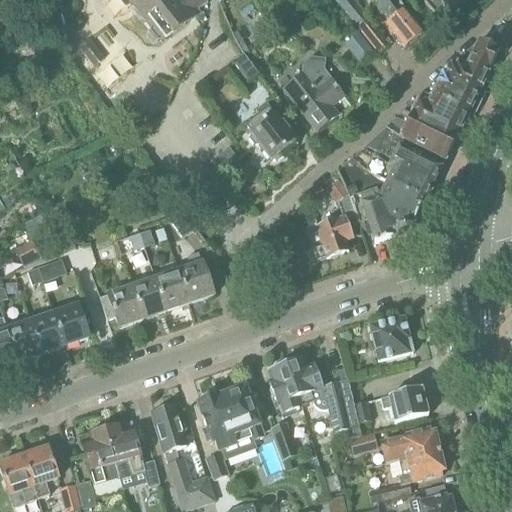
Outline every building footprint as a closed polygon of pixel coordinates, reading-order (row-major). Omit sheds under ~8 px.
[(15,0),(9,0),(3,5),(11,17),(22,9),(15,0)] [(128,0),(162,45),(200,15),(197,10),(207,4),(204,0),(128,0)] [(389,47),(368,20),(352,0),(334,0),(357,29),(378,56),(383,52),(389,47)] [(378,11),(388,24),(386,25),(404,49),(423,34),(396,0),(383,0),(384,0),(383,0),(372,0),(368,3),(376,13),(378,11)] [(419,0),(434,15),(442,8),(448,14),(457,6),(461,7),(467,1),(467,0),(419,0)] [(360,40),(348,49),(361,67),(373,59),(360,40)] [(89,41),(78,48),(93,69),(104,61),(89,41)] [(450,70),(446,78),(479,94),(489,74),(499,54),(479,44),(478,45),(477,43),(449,69),(450,70)] [(242,55),(231,63),(247,84),(257,76),(242,55)] [(301,77),(301,78),(285,91),(317,131),(337,115),(331,107),(343,97),(316,63),(310,61),(302,68),(301,77)] [(435,83),(422,94),(468,117),(479,95),(479,94),(446,78),(442,76),(438,84),(435,83)] [(415,104),(411,113),(458,138),(468,117),(422,94),(413,102),(415,104)] [(245,126),(252,134),(251,135),(271,162),(297,143),(275,114),(274,115),(266,105),(256,113),(258,116),(245,126)] [(396,120),(385,130),(400,140),(445,163),(446,163),(458,138),(411,113),(409,115),(412,116),(407,126),(396,120)] [(385,130),(361,152),(365,154),(367,150),(391,161),(388,166),(396,170),(432,189),(445,163),(400,140),(385,130)] [(392,171),(385,185),(423,204),(424,203),(430,189),(431,190),(432,189),(396,170),(388,166),(387,168),(392,171)] [(105,180),(99,170),(83,179),(88,189),(105,180)] [(336,205),(348,197),(345,192),(338,183),(326,192),(336,205)] [(385,185),(378,200),(387,222),(407,237),(413,229),(411,228),(423,204),(385,185)] [(354,187),(345,191),(349,201),(358,198),(354,187)] [(358,198),(349,201),(358,226),(367,223),(374,244),(375,246),(397,239),(398,240),(407,237),(387,222),(378,200),(374,201),(371,193),(358,198)] [(209,220),(217,213),(211,205),(203,211),(209,220)] [(334,206),(336,212),(328,215),(332,225),(316,230),(322,249),(313,252),(317,263),(326,260),(326,261),(348,254),(344,244),(352,241),(345,219),(343,220),(338,205),(334,206)] [(51,240),(68,233),(75,230),(65,206),(41,216),(51,240)] [(182,211),(187,218),(194,213),(189,206),(182,211)] [(179,211),(167,220),(182,240),(194,231),(179,211)] [(154,233),(159,245),(167,242),(163,230),(154,233)] [(155,247),(151,234),(150,233),(140,236),(144,250),(155,247)] [(140,236),(129,240),(134,254),(144,250),(140,236)] [(21,265),(48,250),(43,239),(15,254),(21,265)] [(187,260),(191,270),(179,274),(190,307),(212,299),(201,267),(198,256),(187,260)] [(62,263),(37,271),(42,286),(67,277),(62,263)] [(42,286),(37,271),(28,275),(32,289),(42,286)] [(190,307),(179,274),(155,282),(166,315),(190,307)] [(274,281),(268,285),(273,297),(286,292),(283,286),(274,281)] [(155,282),(132,290),(143,322),(166,315),(155,282)] [(132,290),(108,298),(99,301),(107,323),(115,320),(118,331),(143,322),(132,290)] [(77,309),(53,317),(64,350),(88,342),(77,309)] [(53,317),(31,325),(42,358),(64,350),(53,317)] [(29,319),(6,327),(8,333),(19,366),(42,358),(31,325),(29,319)] [(6,327),(3,320),(0,321),(0,371),(19,366),(8,333),(6,327)] [(378,365),(413,356),(412,351),(414,350),(413,345),(410,346),(404,321),(369,329),(378,365)] [(288,366),(286,367),(299,400),(309,397),(312,406),(315,410),(319,413),(324,414),(328,413),(325,402),(330,401),(327,389),(323,391),(313,366),(305,370),(302,361),(298,362),(296,362),(289,365),(288,366)] [(272,372),(269,373),(272,382),(269,383),(281,415),(284,421),(303,414),(302,410),(303,409),(299,400),(286,367),(281,368),(280,368),(273,370),(272,372)] [(330,401),(325,402),(328,413),(333,434),(333,436),(346,433),(359,430),(358,427),(353,408),(348,383),(327,389),(330,401)] [(244,388),(220,398),(238,445),(252,440),(253,442),(263,438),(244,388)] [(421,391),(413,394),(380,401),(383,412),(391,410),(395,426),(428,419),(421,391)] [(219,397),(197,405),(212,444),(215,443),(219,456),(206,460),(215,482),(228,477),(223,463),(225,462),(221,451),(238,445),(220,398),(219,397)] [(366,405),(353,408),(358,427),(370,425),(366,405)] [(157,414),(151,415),(165,455),(169,467),(166,468),(171,486),(179,511),(187,511),(216,503),(208,480),(188,486),(180,464),(176,452),(187,448),(183,436),(187,433),(184,425),(179,423),(174,408),(168,410),(165,407),(158,409),(157,414)] [(298,458),(287,425),(270,431),(282,464),(298,458)] [(105,432),(118,480),(143,473),(148,489),(159,486),(153,462),(142,466),(132,430),(123,432),(122,427),(117,428),(114,426),(109,428),(107,431),(105,432)] [(118,480),(105,432),(102,432),(99,430),(94,432),(92,435),(88,436),(90,442),(80,445),(92,488),(105,484),(118,480)] [(359,430),(346,433),(348,442),(351,442),(359,440),(361,439),(359,430)] [(383,467),(396,464),(440,454),(437,440),(432,438),(430,431),(402,437),(378,445),(383,467)] [(361,439),(359,440),(361,447),(363,456),(375,453),(371,437),(361,439)] [(57,482),(47,452),(20,461),(35,504),(48,500),(44,487),(57,482)] [(440,454),(396,464),(399,477),(396,477),(399,488),(368,495),(371,506),(378,504),(393,501),(410,497),(408,485),(442,477),(439,467),(442,463),(440,454)] [(20,461),(0,467),(0,475),(12,511),(14,511),(24,509),(24,508),(35,504),(20,461)] [(80,511),(74,488),(59,492),(64,511),(80,511)] [(420,504),(419,500),(413,502),(408,503),(409,511),(454,511),(454,508),(449,505),(447,498),(420,504)] [(345,511),(342,499),(327,503),(328,511),(345,511)] [(389,511),(395,511),(393,501),(378,504),(379,511),(389,511)]
